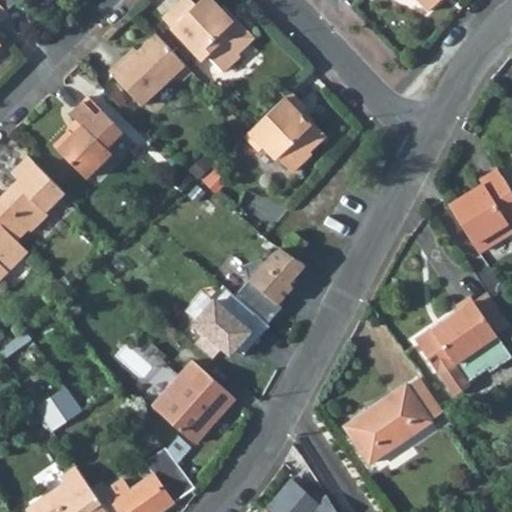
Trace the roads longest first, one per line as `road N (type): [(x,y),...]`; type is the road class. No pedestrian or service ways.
road 1 (residential): [(426,139),(267,431),(211,511)]
road 2 (residential): [(426,139),(289,0)]
road 3 (residential): [(511,10),(426,139)]
road 4 (residential): [(102,0),(0,103)]
